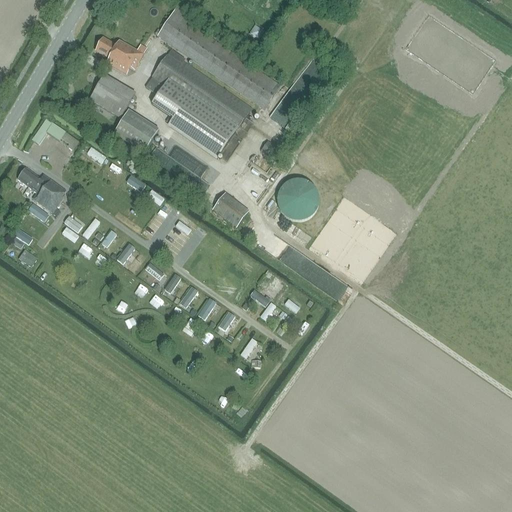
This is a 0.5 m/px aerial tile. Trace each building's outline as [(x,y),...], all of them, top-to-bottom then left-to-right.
[(187,14),(178,8),(157,38),(264,111),(279,88),(182,22),(187,14)] [(100,41),(95,51),(96,52),(95,53),(108,60),(105,64),(124,75),(128,69),(134,73),(143,56),(144,57),(147,51),(141,47),(137,53),(119,43),(116,47),(103,40),(102,42),(100,41)] [(253,111),(183,63),(185,61),(172,52),(146,89),(158,97),(152,106),(172,121),(168,127),(216,162),(253,111)] [(90,101),(121,120),(136,97),(104,78),(90,101)] [(159,132),(129,112),(113,136),(143,156),(159,132)] [(40,129),(38,132),(45,137),(47,134),(59,142),(60,140),(65,134),(46,121),(40,129)] [(268,143),(261,153),(271,160),(278,150),(268,143)] [(84,157),(100,166),(103,159),(87,151),(84,157)] [(65,193),(64,192),(43,177),(40,181),(25,170),(17,181),(36,195),(32,201),(55,218),(58,213),(55,211),(62,201),(61,200),(65,193)] [(296,222),(298,222),(299,222),(301,222),(303,221),(304,221),(306,220),(308,219),(309,219),(310,217),(312,216),(313,215),(314,214),(315,212),(316,211),(316,209),(317,207),(317,206),(318,204),(318,202),(318,200),(317,199),(317,197),(316,195),(316,194),(315,192),(314,191),(313,189),(312,188),(310,187),(309,186),(308,185),(306,184),(304,183),(303,183),(301,182),(299,182),(298,182),(296,182),(294,182),(292,183),(291,183),(289,184),(288,185),(286,186),(285,187),(283,188),(282,189),(281,191),(280,192),(279,194),(279,195),(278,197),(278,199),(278,200),(278,202),(278,204),(278,206),(278,207),(279,209),(279,211),(280,212),(281,214),(282,215),(283,216),(285,217),(286,219),(288,219),(289,220),(291,221),(292,221),(294,222),(296,222)] [(155,209),(161,201),(149,192),(143,200),(155,209)] [(250,213),(226,195),(212,212),(236,230),(250,213)] [(28,212),(44,223),(48,217),(33,206),(28,212)] [(86,243),(97,224),(91,221),(80,240),(86,243)] [(178,258),(186,246),(179,240),(170,253),(178,258)] [(68,250),(75,253),(78,247),(71,244),(68,250)] [(24,252),(18,261),(31,269),(37,261),(24,252)] [(92,252),(85,259),(91,265),(99,258),(92,252)] [(183,269),(190,273),(202,257),(195,253),(183,269)] [(124,259),(120,256),(116,263),(119,265),(124,259)] [(133,257),(125,270),(132,274),(140,261),(133,257)] [(240,282),(244,276),(225,265),(221,270),(240,282)] [(157,283),(160,279),(146,268),(143,272),(157,283)] [(168,297),(179,282),(172,277),(162,293),(168,297)] [(271,301),(282,287),(277,283),(266,297),(271,301)] [(138,298),(144,290),(138,285),(132,293),(138,298)] [(261,311),(267,304),(252,292),(247,299),(261,311)] [(256,320),(262,324),(273,308),(267,304),(256,320)] [(290,305),(286,309),(293,317),(297,313),(290,305)] [(227,317),(223,324),(230,328),(234,321),(227,317)] [(221,337),(216,333),(212,337),(217,342),(221,337)] [(243,361),(255,345),(249,340),(237,357),(243,361)]
